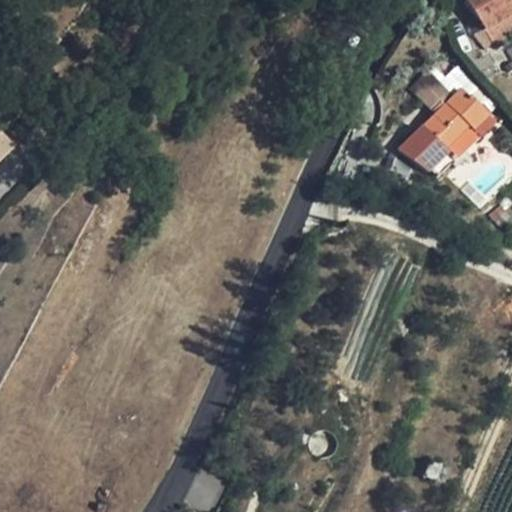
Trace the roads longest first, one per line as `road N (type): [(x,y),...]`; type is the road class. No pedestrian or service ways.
road 1 (unclassified): [(403,0),(317,161),(161,511)]
road 2 (unknown): [(301,198),(345,219),(421,231),(511,277)]
